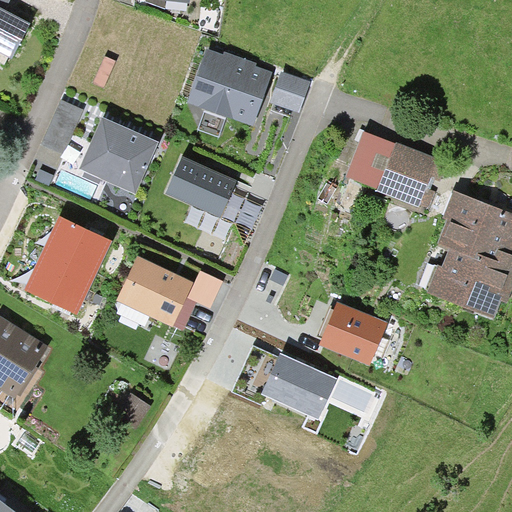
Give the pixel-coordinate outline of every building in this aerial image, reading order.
[(0,0),(0,6),(5,9),(10,0),(0,0)] [(5,9),(0,6),(0,51),(12,58),(31,23),(5,9)] [(207,49),(187,102),(253,126),(272,72),(256,66),(257,63),(224,52),(223,54),(207,49)] [(104,88),(116,60),(105,55),(93,83),(104,88)] [(281,71),(270,102),(299,112),(311,82),(281,71)] [(84,110),(60,99),(39,145),(63,155),(84,110)] [(159,142),(102,116),(79,169),(136,194),(159,142)] [(395,143),(363,131),(345,175),(377,188),(395,143)] [(437,159),(397,141),(395,143),(377,188),(375,191),(392,197),(418,207),(435,164),(437,159)] [(237,181),(183,156),(166,194),(220,218),(237,181)] [(444,168),(435,164),(418,207),(392,197),(390,201),(426,215),(444,168)] [(54,175),(39,169),(34,180),(49,187),(54,175)] [(511,212),(454,190),(444,216),(448,217),(438,243),(450,247),(442,267),(436,264),(426,292),(495,318),(502,301),(507,303),(511,291),(511,212)] [(60,215),(42,252),(95,277),(113,240),(60,215)] [(77,315),(95,277),(42,252),(24,290),(77,315)] [(194,282),(137,256),(116,300),(174,326),(187,297),(194,282)] [(289,276),(275,269),(270,279),(283,286),(289,276)] [(194,282),(187,297),(197,301),(210,308),(224,281),(200,270),(194,282)] [(183,331),(197,301),(187,297),(174,326),(183,331)] [(388,323),(338,302),(319,345),(370,366),(388,323)] [(0,315),(0,389),(15,399),(17,395),(21,397),(39,369),(35,366),(48,345),(0,315)] [(337,378),(281,353),(262,394),(318,419),(337,378)] [(130,392),(114,418),(136,431),(151,406),(130,392)] [(17,511),(0,499),(0,511),(17,511)]
